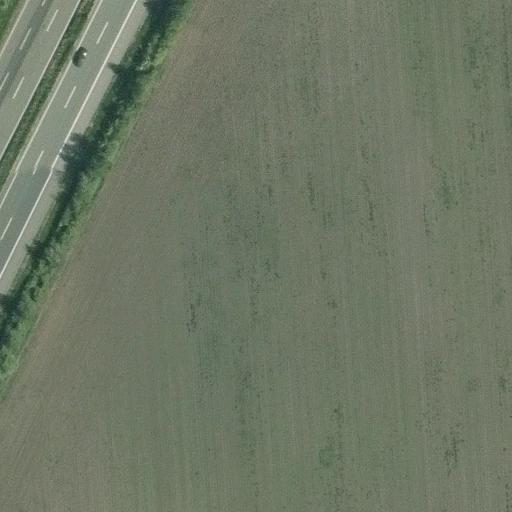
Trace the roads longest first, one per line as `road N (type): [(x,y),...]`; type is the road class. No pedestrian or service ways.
road 1 (motorway): [(0,239),(117,0)]
road 2 (motorway): [(62,0),(0,126)]
